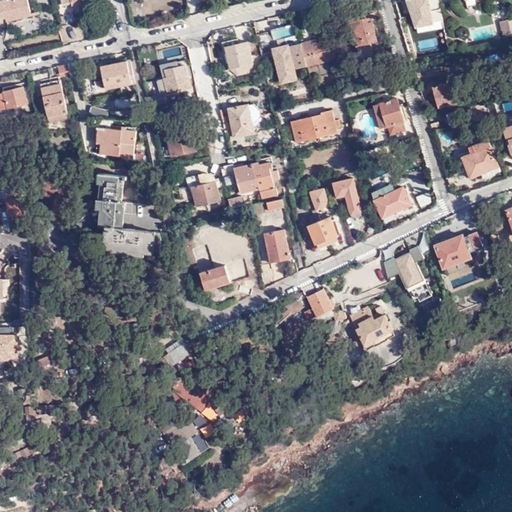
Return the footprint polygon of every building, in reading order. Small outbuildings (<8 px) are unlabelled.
[(15,19),(33,15),(29,0),(5,0),(0,1),(0,18),(8,17),(15,16),(15,19)] [(428,0),(405,0),(413,28),(434,23),(428,0)] [(429,0),(434,21),(441,20),(436,0),(429,0)] [(182,10),(181,4),(169,7),(171,13),(182,10)] [(375,16),(374,12),(361,16),(362,19),(361,20),(359,20),(357,19),(355,19),(354,20),(352,21),(352,23),(352,24),(352,26),(355,30),(361,50),(369,48),(368,43),(379,41),(372,16),(375,16)] [(499,37),(511,33),(511,30),(509,19),(495,23),(499,37)] [(307,23),(298,25),(301,39),(308,66),(308,67),(335,60),(331,43),(316,46),(313,36),(310,37),(307,23)] [(254,66),(253,63),(232,69),(227,46),(239,43),(239,39),(223,42),(230,72),(254,66)] [(280,72),(308,66),(301,39),(290,42),(291,46),(284,47),(285,53),(276,55),(280,72)] [(253,63),(249,41),(239,43),(227,46),(232,69),(253,63)] [(122,86),(126,85),(136,83),(131,60),(103,67),(108,89),(122,86)] [(159,93),(178,89),(191,87),(190,80),(193,79),(190,65),(189,66),(182,61),(165,64),(160,70),(162,78),(156,79),(159,93)] [(60,82),(70,80),(67,66),(57,68),(60,82)] [(41,91),(61,87),(60,82),(41,86),(41,91)] [(437,97),(438,102),(440,107),(458,102),(456,94),(455,90),(453,84),(435,90),(437,97)] [(28,105),(23,85),(14,87),(15,90),(5,92),(9,109),(28,105)] [(57,115),(67,113),(61,87),(41,91),(48,122),(58,120),(57,115)] [(149,98),(151,107),(166,104),(165,95),(149,98)] [(405,121),(401,107),(398,98),(371,106),(378,129),(389,126),(391,135),(407,131),(404,121),(405,121)] [(473,116),(489,111),(486,102),(470,107),(473,116)] [(250,105),(230,109),(235,137),(255,134),(250,105)] [(107,111),(92,106),(89,116),(106,118),(107,111)] [(293,121),(298,142),(339,132),(338,127),(342,126),(340,119),(336,120),(334,110),(323,112),(323,114),(293,121)] [(48,124),(68,121),(67,113),(57,115),(58,120),(48,122),(48,124)] [(439,122),(431,124),(433,130),(434,130),(435,131),(447,127),(445,124),(440,125),(439,122)] [(94,155),(133,159),(137,131),(127,130),(128,128),(122,127),(122,128),(122,129),(121,130),(103,128),(101,144),(95,143),(94,155)] [(170,146),(164,147),(166,156),(172,155),(173,156),(198,151),(197,144),(191,145),(189,133),(169,137),(170,146)] [(494,150),(496,150),(492,139),(472,145),(473,149),(463,153),(471,176),(482,172),(485,181),(490,179),(489,175),(501,171),(494,150)] [(266,158),(267,166),(276,164),(277,164),(275,156),(266,158)] [(277,169),(276,164),(267,166),(266,158),(259,160),(259,162),(253,164),(256,176),(257,176),(261,189),(260,189),(263,201),(279,197),(277,190),(278,189),(276,181),(283,179),(280,168),(277,169)] [(234,164),(225,166),(230,185),(238,183),(241,194),(260,189),(261,189),(257,176),(256,176),(253,164),(235,168),(234,164)] [(104,247),(153,254),(155,232),(123,227),(126,201),(123,201),(125,178),(128,178),(128,175),(106,173),(105,180),(103,180),(103,182),(101,198),(103,199),(100,225),(106,225),(104,247)] [(207,173),(191,177),(197,206),(221,201),(217,181),(209,183),(207,173)] [(353,215),(361,213),(361,206),(353,177),(334,182),(338,197),(346,195),(350,210),(353,215)] [(62,182),(61,185),(50,182),(46,181),(42,192),(49,194),(57,197),(56,200),(51,218),(51,219),(63,223),(67,208),(68,208),(74,186),(62,182)] [(293,195),(301,193),(299,184),(291,187),(293,195)] [(373,191),(374,198),(383,218),(412,204),(404,186),(391,192),(388,184),(373,191)] [(314,210),(330,205),(324,186),(308,190),(314,210)] [(429,193),(420,195),(421,203),(430,201),(429,193)] [(245,197),(230,200),(232,208),(246,205),(245,197)] [(283,207),(281,198),(266,202),(268,210),(283,207)] [(56,200),(52,199),(47,216),(51,218),(56,200)] [(21,200),(7,201),(8,218),(22,216),(21,200)] [(486,208),(483,201),(472,205),(475,212),(486,208)] [(339,214),(331,217),(339,237),(347,234),(339,214)] [(314,245),(338,236),(330,217),(307,226),(314,245)] [(271,263),(290,258),(284,229),(265,234),(271,263)] [(477,232),(469,235),(476,250),(484,247),(477,232)] [(445,267),(472,257),(467,245),(463,234),(446,240),(445,238),(435,242),(445,267)] [(316,249),(339,240),(338,236),(314,245),(316,249)] [(300,241),(294,242),(296,256),(303,255),(300,241)] [(419,247),(395,255),(406,287),(424,281),(417,261),(423,259),(419,247)] [(345,271),(353,295),(390,282),(388,277),(399,273),(392,255),(345,271)] [(472,257),(445,267),(447,273),(474,262),(472,257)] [(204,285),(216,282),(217,286),(231,282),(230,279),(238,277),(235,265),(226,268),(225,266),(200,273),(204,285)] [(204,285),(206,290),(217,286),(216,282),(204,285)] [(333,309),(335,308),(334,307),(329,298),(324,288),(308,296),(313,307),(305,311),(309,320),(318,316),(333,309)] [(329,298),(334,307),(338,305),(333,296),(329,298)] [(102,313),(103,306),(95,304),(93,311),(102,313)] [(338,305),(334,307),(335,308),(333,309),(336,316),(345,312),(341,304),(338,305)] [(115,309),(106,307),(105,313),(113,315),(115,309)] [(372,340),(385,333),(392,330),(385,315),(380,318),(378,314),(373,317),(368,307),(350,316),(365,344),(372,340)] [(57,311),(46,315),(48,322),(59,318),(57,311)] [(132,336),(131,330),(129,322),(119,324),(122,338),(132,336)] [(144,327),(131,330),(132,336),(145,334),(144,327)] [(17,333),(0,332),(0,359),(17,360),(17,333)] [(186,341),(159,359),(166,369),(193,351),(186,341)] [(75,345),(57,351),(58,353),(53,354),(56,361),(64,359),(63,355),(69,354),(70,356),(76,354),(75,349),(76,349),(75,345)] [(65,377),(56,380),(58,388),(67,385),(65,377)] [(26,387),(17,389),(19,397),(28,395),(26,387)] [(233,393),(227,389),(220,397),(226,402),(233,393)] [(59,417),(60,405),(49,404),(48,416),(59,417)] [(33,405),(24,406),(25,415),(34,414),(33,405)] [(183,409),(158,425),(173,448),(199,431),(183,409)] [(29,447),(32,453),(40,449),(37,443),(29,447)] [(20,451),(23,458),(32,453),(29,447),(20,451)] [(12,455),(15,462),(23,458),(20,451),(15,454),(12,455)] [(4,459),(7,465),(15,462),(12,455),(4,459)] [(117,503),(96,511),(113,511),(120,510),(117,503)]
